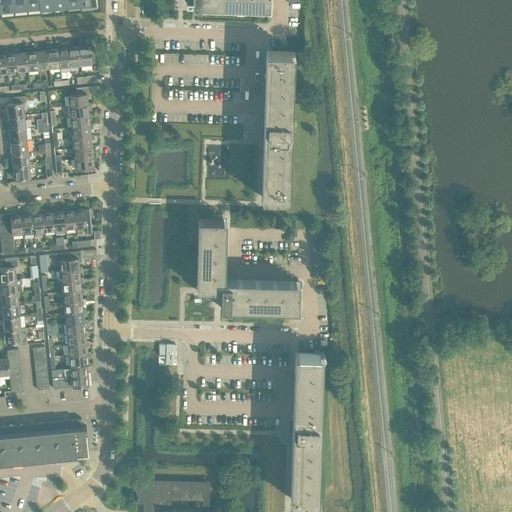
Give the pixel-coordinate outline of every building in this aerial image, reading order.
[(14,10),(12,0),(0,0),(0,9),(0,11),(14,10)] [(27,8),(26,0),(12,0),(14,10),(27,8)] [(40,9),(39,0),(26,0),(27,8),(40,7),(40,9)] [(54,8),(52,0),(39,0),(40,9),(54,8)] [(79,45),(81,64),(95,62),(94,45),(89,45),(89,44),(82,45),(82,42),(77,43),(77,46),(79,45)] [(79,45),(77,46),(72,46),(72,44),(66,44),(67,47),(68,46),(70,65),(81,64),(79,45)] [(68,46),(67,47),(61,47),(61,45),(56,45),(56,48),(58,48),(60,66),(70,65),(68,46)] [(58,48),(56,48),(51,48),(50,46),(45,46),(45,49),(47,49),(49,67),(60,66),(58,48)] [(47,49),(45,49),(40,49),(40,47),(34,47),(35,50),(37,50),(38,68),(49,67),(47,49)] [(37,50),(35,50),(30,50),(29,48),(24,48),(25,51),(26,51),(28,69),(38,68),(37,50)] [(26,51),(25,51),(19,52),(19,49),(14,49),(14,52),(15,52),(17,70),(28,69),(26,51)] [(15,52),(14,52),(9,53),(8,50),(4,50),(4,53),(5,53),(7,71),(17,70),(15,52)] [(289,198),(294,52),(266,51),(264,132),(262,197),(289,198)] [(88,103),(87,102),(87,97),(90,96),(88,86),(76,87),(77,94),(68,95),(69,105),(88,103)] [(9,116),(24,114),(22,102),(25,102),(25,96),(13,97),(13,103),(7,103),(9,116)] [(89,114),(89,112),(88,107),(91,107),(90,102),(87,102),(88,103),(69,105),(70,116),(89,114)] [(90,124),(90,123),(89,118),(92,117),(91,112),(89,112),(89,114),(70,116),(71,126),(90,124)] [(10,128),(25,127),(24,114),(9,116),(10,128)] [(91,135),(91,133),(90,128),(93,128),(92,122),(90,123),(90,124),(71,126),(73,137),(91,135)] [(11,141),(26,139),(25,127),(10,128),(11,141)] [(92,146),(92,144),(91,139),(94,138),(93,133),(91,133),(91,135),(73,137),(74,147),(92,146)] [(13,153),(28,151),(26,139),(11,141),(13,153)] [(93,156),(93,154),(92,149),(95,149),(94,144),(92,144),(92,146),(74,147),(75,158),(93,156)] [(14,165),(29,164),(28,151),(13,153),(14,165)] [(93,156),(75,158),(76,169),(94,167),(94,160),(96,160),(95,154),(93,154),(93,156)] [(29,164),(14,165),(15,178),(30,176),(29,164)] [(74,209),(76,227),(86,226),(87,232),(91,232),(89,208),(85,209),(85,208),(78,209),(77,206),(72,206),(73,209),(74,209)] [(74,209),(73,209),(67,210),(67,207),(62,207),(62,210),(63,210),(65,228),(76,227),(74,209)] [(63,210),(62,210),(56,211),(56,208),(51,208),(52,211),(53,211),(54,229),(65,228),(63,210)] [(53,211),(52,211),(46,212),(46,209),(40,209),(41,212),(42,212),(44,230),(54,229),(53,211)] [(42,212),(41,212),(35,213),(35,210),(30,210),(30,213),(31,213),(33,231),(44,230),(42,212)] [(31,213),(30,213),(25,214),(24,211),(19,211),(20,214),(21,214),(23,232),(33,231),(31,213)] [(21,214),(20,214),(14,215),(14,212),(9,212),(9,218),(10,217),(11,218),(11,224),(12,230),(12,233),(23,232),(21,214)] [(222,244),(223,219),(201,218),(200,243),(198,243),(196,288),(220,288),(220,307),(230,307),(230,306),(298,308),(299,281),(224,279),(225,244),(222,244)] [(12,236),(0,238),(2,254),(14,253),(12,236)] [(63,237),(55,238),(56,244),(56,249),(65,248),(64,243),(63,237)] [(79,267),(79,266),(78,261),(81,261),(80,250),(61,252),(55,253),(56,260),(59,259),(60,269),(79,267)] [(39,254),(40,263),(47,262),(47,254),(39,254)] [(5,267),(0,267),(0,278),(0,280),(16,279),(15,267),(17,266),(17,260),(16,256),(14,256),(4,257),(4,261),(5,267)] [(30,265),(31,277),(38,276),(37,264),(31,265),(30,265)] [(80,278),(80,277),(79,271),(82,271),(82,266),(79,266),(79,267),(60,269),(60,270),(58,270),(59,276),(56,276),(57,281),(61,280),(80,278)] [(81,289),(81,287),(80,282),(83,282),(83,277),(80,277),(80,278),(61,280),(62,291),(81,289)] [(16,279),(0,280),(1,293),(17,291),(22,290),(22,283),(22,278),(16,279)] [(82,299),(82,298),(82,293),(84,292),(84,287),(81,287),(81,289),(62,291),(64,301),(82,299)] [(35,296),(32,296),(32,302),(41,301),(40,295),(39,289),(34,289),(35,296)] [(17,291),(1,293),(3,305),(19,303),(17,291)] [(83,310),(83,308),(83,303),(85,303),(85,298),(82,298),(82,299),(64,301),(65,312),(83,310)] [(19,303),(3,305),(4,317),(20,316),(19,304),(19,303)] [(84,320),(84,319),(84,314),(87,313),(86,308),(83,308),(83,310),(65,312),(66,322),(84,320)] [(20,316),(4,317),(5,330),(21,328),(21,327),(20,316)] [(85,331),(85,329),(85,324),(87,324),(87,319),(84,319),(84,320),(66,322),(67,333),(85,331)] [(21,328),(5,330),(7,342),(12,342),(12,345),(27,343),(25,327),(21,327),(21,328)] [(87,342),(86,340),(86,335),(89,334),(88,329),(85,329),(85,331),(67,333),(68,344),(87,342)] [(87,352),(87,351),(87,345),(90,345),(89,340),(86,340),(87,342),(68,344),(69,354),(87,352)] [(158,343),(158,355),(165,355),(165,363),(172,363),(172,355),(174,355),(175,343),(173,343),(173,342),(165,342),(165,343),(158,343)] [(70,365),(87,363),(89,363),(88,356),(91,356),(90,350),(87,351),(87,352),(69,354),(70,365)] [(322,353),(294,352),(290,499),(318,500),(322,353)] [(0,373),(9,373),(9,368),(8,362),(7,357),(0,358),(0,373)] [(87,363),(70,365),(70,367),(51,369),(53,387),(89,384),(87,363)] [(0,459),(86,451),(84,431),(87,431),(86,425),(82,426),(81,417),(0,425),(0,459)] [(143,503),(142,511),(218,511),(217,511),(208,511),(209,481),(144,479),(144,480),(132,480),(137,496),(137,502),(143,503)]
